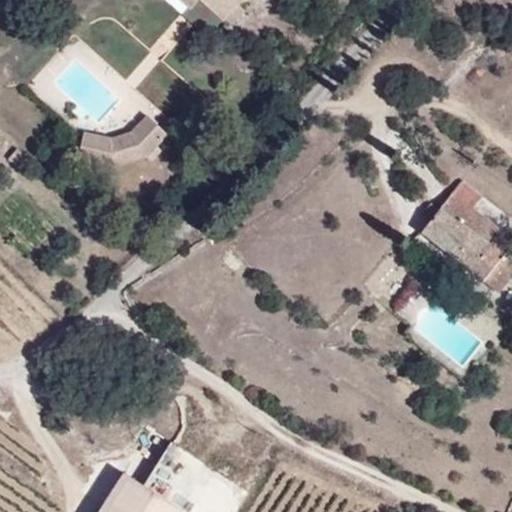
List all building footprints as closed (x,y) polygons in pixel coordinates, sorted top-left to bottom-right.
[(198,0),(176,0),(187,11),(198,0)] [(200,0),(217,18),(237,0),(200,0)] [(145,158),(169,135),(145,115),(125,131),(116,135),(83,131),(80,167),(118,170),(145,158)] [(511,257),(511,256),(467,218),(479,206),(483,202),(465,184),(427,223),(497,287),(506,275),(511,279),(511,257)] [(506,231),(479,206),(467,218),(511,256),(511,255),(511,246),(501,237),(506,231)] [(189,511),(127,471),(100,511),(189,511)]
